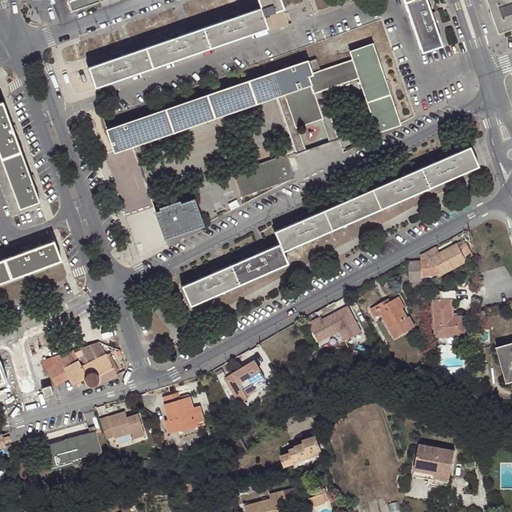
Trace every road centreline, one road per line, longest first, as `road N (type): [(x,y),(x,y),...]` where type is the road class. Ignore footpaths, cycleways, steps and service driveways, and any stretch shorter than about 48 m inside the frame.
road 1 (residential): [(494,99),(110,289)]
road 2 (residential): [(147,383),(508,192)]
road 3 (residential): [(10,53),(88,268),(110,289)]
road 4 (residential): [(110,289),(31,45)]
road 5 (residential): [(320,420),(348,398),(377,390),(472,435),(486,511)]
road 6 (residential): [(0,425),(147,383)]
road 7 (residential): [(162,0),(31,45)]
road 8 (residential): [(0,338),(110,289)]
